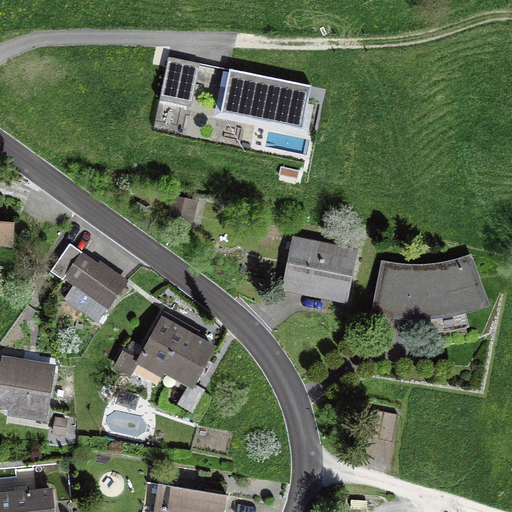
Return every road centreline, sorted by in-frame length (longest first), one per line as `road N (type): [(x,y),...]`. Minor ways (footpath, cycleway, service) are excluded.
road 1 (tertiary): [(298,511),(308,468),(304,431),(269,355),(230,312),(0,144)]
road 2 (track): [(236,42),(384,44),(511,15)]
road 3 (residential): [(0,54),(58,38),(236,42)]
road 4 (track): [(308,468),(481,511)]
